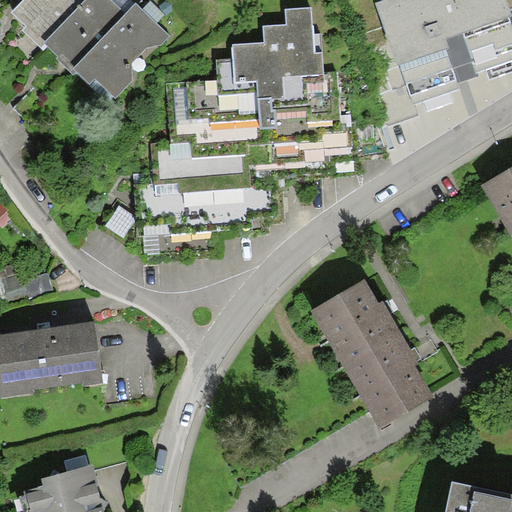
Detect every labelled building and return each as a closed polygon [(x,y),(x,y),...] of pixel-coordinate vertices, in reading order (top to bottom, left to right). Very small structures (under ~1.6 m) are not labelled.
[(80,0),(16,0),(9,8),(23,21),(27,16),(43,31),(41,34),(45,37),(80,0)] [(80,0),(45,37),(60,51),(65,46),(77,57),(125,7),(117,0),(80,0)] [(131,0),(125,7),(77,57),(113,92),(130,73),(128,52),(143,37),(161,36),(168,30),(136,0),(131,0)] [(355,149),(354,112),(348,112),(347,95),(336,96),(335,65),(321,66),(319,39),(311,39),(309,0),(284,1),(285,18),(262,19),(262,37),(237,38),(237,52),(214,53),(215,74),(166,77),(169,135),(149,136),(151,177),(133,177),(133,205),(116,192),(99,216),(140,244),(140,252),(220,249),(219,226),(269,224),(269,215),(283,215),(282,181),(273,182),(272,167),(286,166),(286,174),(355,171),(362,171),(361,149),(355,149)] [(511,0),(428,0),(385,16),(419,105),(511,70),(511,0)] [(42,92),(30,80),(10,100),(22,112),(42,92)] [(33,132),(54,110),(42,97),(20,119),(33,132)] [(355,149),(361,149),(386,148),(376,112),(354,112),(355,149)] [(506,218),(511,214),(511,160),(483,177),(506,218)] [(6,268),(0,269),(0,289),(10,286),(11,290),(31,283),(25,268),(8,274),(6,268)] [(335,337),(379,312),(387,307),(381,297),(375,300),(361,277),(315,304),(335,337)] [(461,358),(511,327),(511,323),(500,303),(447,335),(461,358)] [(379,312),(335,337),(356,374),(372,401),(382,418),(426,392),(422,387),(407,361),(413,357),(406,344),(400,347),(379,312)] [(29,383),(103,377),(97,317),(31,323),(32,327),(0,329),(0,378),(28,376),(29,383)] [(456,367),(441,341),(413,357),(407,361),(422,387),(456,367)] [(372,401),(356,374),(221,453),(237,480),(372,401)] [(43,480),(23,486),(31,511),(104,511),(84,448),(60,455),(64,466),(41,474),(43,480)] [(511,488),(511,487),(450,474),(442,511),(511,511),(511,500),(510,500),(511,488)]
